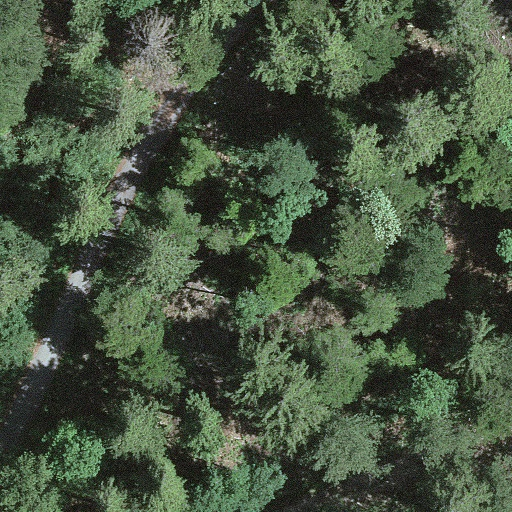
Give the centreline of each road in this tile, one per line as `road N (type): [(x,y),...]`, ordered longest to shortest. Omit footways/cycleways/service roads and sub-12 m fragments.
road 1 (track): [(0,446),(144,151),(248,0)]
road 2 (track): [(303,511),(511,403)]
